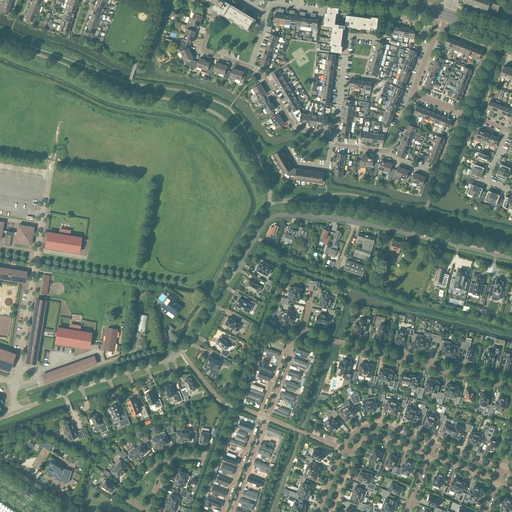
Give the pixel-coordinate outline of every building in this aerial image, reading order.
[(98,0),(97,0),(96,5),(105,9),(107,3),(98,0)] [(210,0),(215,3),(212,8),(217,11),(247,30),(254,20),(223,1),(221,0),(210,0)] [(463,0),(462,2),(497,14),(500,5),(485,0),(463,0)] [(11,4),(2,1),(0,6),(0,11),(8,14),(11,4)] [(32,3),(30,8),(39,12),(41,6),(32,3)] [(67,3),(65,9),(74,12),(76,6),(67,3)] [(103,14),(105,9),(96,5),(93,10),(103,14)] [(371,18),(366,17),(362,17),(357,16),(353,16),(338,14),(338,12),(339,7),(328,6),(328,9),(326,9),(326,10),(324,25),(332,26),(330,45),(332,45),(331,51),(342,53),(343,46),(341,46),(343,27),(344,27),(345,26),(347,26),(351,26),(356,27),(360,28),(365,28),(370,29),(371,27),(377,28),(378,17),(371,16),(371,17),(371,18)] [(37,17),(39,12),(30,8),(28,13),(37,17)] [(73,17),(74,12),(65,9),(63,14),(73,17)] [(194,13),(192,18),(201,21),(203,16),(202,15),(203,13),(199,11),(193,9),(192,12),(194,13)] [(93,10),(91,16),(100,19),(103,14),(93,10)] [(37,17),(28,13),(25,19),(26,19),(25,22),(29,24),(30,21),(34,22),(37,17)] [(71,23),(73,17),(63,14),(62,20),(71,23)] [(91,16),(89,21),(98,25),(100,19),(91,16)] [(192,27),(193,25),(199,27),(201,21),(192,18),(189,17),(188,23),(187,23),(186,25),(192,27)] [(69,28),(71,23),(62,20),(60,25),(69,28)] [(89,21),(87,26),(96,30),(98,25),(89,21)] [(69,28),(60,25),(58,31),(68,34),(69,28)] [(187,29),(185,34),(194,37),(196,32),(191,30),(192,27),(186,25),(185,28),(187,29)] [(94,35),(96,30),(87,26),(85,31),(94,35)] [(94,35),(85,31),(82,37),(91,41),(94,35)] [(185,34),(183,40),(181,39),(180,42),(186,44),(187,41),(192,43),(194,37),(185,34)] [(279,37),(271,34),(269,39),(278,42),(278,41),(279,37)] [(446,38),(443,46),(448,48),(452,39),(447,37),(446,38)] [(280,44),(280,42),(278,41),(278,42),(269,39),(267,44),(276,47),(277,43),(280,44)] [(452,39),(448,48),(452,49),(451,52),(453,52),(454,50),(453,50),(457,41),(452,39)] [(454,50),(458,52),(462,43),(457,41),(453,50),(454,50)] [(180,42),(179,44),(178,47),(183,56),(191,53),(188,47),(186,48),(185,47),(186,44),(180,42)] [(467,45),(462,43),(458,52),(463,53),(462,56),(463,56),(464,54),(463,54),(467,45)] [(274,51),(276,47),(267,44),(266,50),(274,52),(274,51)] [(464,54),(469,56),(472,47),(467,45),(463,54),(464,54)] [(472,47),(469,56),(473,57),(472,60),(473,60),(474,60),(474,58),(477,49),(472,47)] [(407,54),(417,58),(417,56),(416,56),(418,52),(409,49),(407,54)] [(474,58),(479,60),(482,51),(477,49),(474,58)] [(277,52),(274,51),(274,52),(266,50),(264,55),(272,58),(274,53),(276,54),(277,52)] [(183,56),(185,62),(187,66),(193,68),(195,62),(192,61),(191,59),(193,58),(191,53),(183,56)] [(405,59),(414,63),(415,59),(416,60),(417,58),(407,54),(405,59)] [(264,55),(262,60),(271,63),(271,62),(273,63),(274,63),(275,59),(272,58),(264,55)] [(436,56),(434,61),(442,64),(443,63),(444,59),(436,56)] [(196,67),(202,68),(205,60),(199,58),(198,63),(195,62),(193,68),(196,69),(196,67)] [(403,64),(413,68),(413,66),(412,66),(414,63),(405,59),(403,58),(401,63),(403,64)] [(205,60),(202,68),(201,71),(207,73),(209,74),(211,68),(209,67),(210,62),(205,60)] [(270,64),(273,65),(273,63),(271,62),(271,63),(262,60),(260,65),(269,68),(270,64)] [(434,61),(432,66),(440,69),(442,70),(444,66),(445,64),(443,63),(442,64),(434,61)] [(213,71),(219,73),(222,64),(216,62),(214,68),(211,68),(209,74),(212,75),(213,71)] [(219,73),(224,75),(224,77),(226,78),(228,72),(226,71),(227,66),(222,64),(219,73)] [(403,64),(401,69),(410,73),(411,69),(412,70),(413,68),(403,64)] [(511,69),(510,69),(511,67),(508,65),(507,67),(504,66),(500,74),(511,79),(511,69)] [(432,66),(430,71),(438,74),(439,73),(440,69),(432,66)] [(460,70),(459,72),(461,73),(462,72),(470,75),(472,70),(464,67),(462,71),(460,70)] [(231,73),(228,72),(226,78),(235,81),(235,78),(238,70),(233,68),(231,73)] [(382,71),(379,70),(369,68),(369,69),(370,70),(369,73),(374,75),(374,76),(377,77),(378,76),(381,77),(382,71)] [(401,69),(399,74),(409,78),(409,76),(408,76),(410,73),(401,69)] [(235,78),(241,80),(240,83),(243,84),(245,77),(242,77),(244,72),(238,70),(235,78)] [(274,73),(272,74),(275,79),(282,74),(279,70),(274,73)] [(428,76),(436,79),(438,75),(440,76),(441,74),(439,73),(438,74),(430,71),(428,76)] [(275,79),(277,84),(285,79),(283,75),(285,74),(284,72),(282,74),(275,79)] [(461,73),(460,77),(468,80),(470,75),(462,72),(461,73)] [(399,74),(397,79),(406,83),(407,79),(408,80),(409,78),(399,74)] [(428,76),(426,81),(434,84),(435,83),(436,79),(428,76)] [(456,80),(455,82),(457,83),(458,82),(466,85),(468,80),(460,77),(458,81),(456,80)] [(287,83),(285,79),(277,84),(280,88),(288,84),(287,83)] [(406,83),(397,79),(395,85),(405,88),(405,87),(404,86),(406,83)] [(280,88),(283,93),(291,88),(288,85),(291,83),(290,81),(287,83),(288,84),(280,88)] [(424,86),(432,89),(434,85),(436,86),(437,84),(435,83),(434,84),(426,81),(424,86)] [(457,83),(456,87),(464,90),(466,85),(458,82),(457,83)] [(255,84),(249,87),(251,90),(253,88),(256,93),(264,89),(260,84),(256,86),(255,84)] [(393,91),(401,95),(402,91),(403,92),(404,90),(392,85),(390,90),(393,91)] [(462,95),(464,90),(456,87),(454,91),(452,90),(451,92),(454,93),(454,92),(462,95)] [(293,92),(291,88),(283,93),(286,97),(293,93),(293,92)] [(258,102),(264,99),(262,96),(267,94),(264,89),(256,93),(259,98),(257,99),(258,102)] [(286,97),(289,102),(296,98),(294,94),(296,92),(295,91),(293,92),(293,93),(286,97)] [(393,91),(391,96),(400,100),(401,98),(400,98),(401,95),(393,91)] [(460,100),(462,95),(454,92),(454,93),(452,97),(460,100)] [(391,96),(389,101),(397,105),(399,101),(400,102),(400,100),(391,96)] [(296,98),(289,102),(291,107),(299,102),(298,101),(301,100),(299,97),(296,98)] [(265,108),(272,104),(269,99),(265,101),(264,99),(258,102),(260,104),(262,103),(265,108)] [(291,107),(294,111),(293,112),(295,115),(300,111),(299,109),(302,107),(300,103),(302,102),(301,100),(298,101),(299,102),(291,107)] [(495,103),(491,113),(492,114),(493,112),(496,113),(500,104),(500,102),(496,100),(495,103)] [(389,101),(387,106),(396,110),(397,108),(396,108),(397,105),(389,101)] [(491,113),(495,103),(490,101),(486,109),(490,110),(489,112),(491,113)] [(272,104),(265,108),(268,113),(266,114),(267,117),(273,114),(271,111),(275,109),(272,104)] [(500,117),(504,106),(500,104),(496,113),(499,114),(498,116),(500,117)] [(387,106),(385,111),(393,115),(395,111),(396,112),(396,110),(387,106)] [(419,116),(422,108),(417,106),(414,114),(419,116)] [(509,108),(504,106),(500,117),(502,117),(503,116),(506,117),(509,108)] [(422,108),(419,116),(423,118),(422,120),(424,121),(425,119),(424,118),(427,110),(422,108)] [(432,112),(427,110),(424,118),(425,119),(429,120),(432,112)] [(301,113),(300,111),(295,115),(296,117),(299,121),(300,121),(305,122),(307,113),(301,113)] [(385,111),(383,116),(392,120),(393,119),(392,118),(393,115),(385,111)] [(432,112),(429,120),(433,122),(432,124),(434,125),(435,123),(434,122),(437,114),(432,112)] [(274,123),(281,118),(278,113),(274,116),(273,114),(267,117),(269,119),(271,118),(274,123)] [(437,114),(434,122),(435,123),(439,124),(442,116),(437,114)] [(392,120),(383,116),(381,122),(389,125),(391,121),(392,122),(392,120)] [(442,116),(439,124),(443,126),(442,128),(444,129),(445,127),(444,126),(447,118),(442,116)] [(281,118),(274,123),(277,128),(275,129),(276,132),(282,129),(280,126),(284,124),(281,118)] [(447,118),(444,126),(445,127),(449,128),(452,121),(452,120),(447,118)] [(408,125),(406,130),(415,133),(415,132),(417,128),(408,125)] [(406,130),(404,135),(413,138),(414,134),(417,135),(417,133),(415,132),(415,133),(406,130)] [(480,142),(484,132),(478,130),(475,140),(480,142)] [(480,142),(485,144),(489,134),(484,132),(480,142)] [(485,144),(490,146),(494,136),(489,134),(485,144)] [(404,135),(402,140),(411,143),(411,142),(413,138),(404,135)] [(437,136),(435,140),(433,139),(432,141),(434,142),(435,141),(443,144),(445,139),(437,136)] [(494,136),(490,146),(495,148),(499,138),(494,136)] [(402,140),(400,145),(409,148),(410,144),(413,145),(413,143),(411,142),(411,143),(402,140)] [(435,141),(434,142),(433,146),(441,149),(443,144),(435,141)] [(400,145),(398,150),(407,153),(407,152),(409,153),(411,149),(409,148),(400,145)] [(428,151),(430,152),(431,151),(439,154),(441,149),(433,146),(431,150),(429,149),(428,151)] [(275,160),(286,153),(285,152),(284,152),(282,149),(273,155),(275,160)] [(398,150),(396,155),(405,158),(406,154),(409,155),(409,153),(407,152),(407,153),(398,150)] [(430,152),(429,156),(437,159),(439,154),(431,151),(430,152)] [(483,164),(484,161),(486,162),(489,156),(479,152),(477,158),(475,157),(474,161),(483,164)] [(275,160),(278,164),(288,158),(286,155),(287,155),(286,153),(275,160)] [(437,159),(429,156),(426,155),(424,160),(435,165),(437,159)] [(366,168),(366,166),(368,157),(362,156),(361,161),(358,161),(357,167),(357,169),(360,170),(360,168),(366,168)] [(368,157),(366,166),(372,167),(372,169),(374,170),(376,164),(373,163),(373,158),(368,157)] [(278,164),(281,169),(292,163),(291,161),(290,162),(288,158),(278,164)] [(376,164),(374,170),(377,171),(378,168),(384,170),(387,162),(381,160),(379,165),(376,164)] [(475,164),(472,170),(482,174),(484,168),(482,167),(483,164),(474,161),(473,164),(475,164)] [(387,162),(384,170),(389,173),(388,175),(387,174),(385,178),(387,179),(388,179),(390,179),(390,178),(393,170),(390,169),(392,164),(387,162)] [(508,174),(510,168),(511,169),(511,168),(511,165),(504,162),(503,165),(501,164),(499,170),(508,174)] [(292,163),(281,169),(284,174),(286,173),(294,168),(292,165),(292,164),(292,163)] [(396,171),(393,170),(390,178),(395,180),(396,178),(399,179),(400,177),(403,169),(398,166),(396,171)] [(295,176),(297,167),(295,167),(294,168),(286,173),(287,175),(295,176)] [(403,169),(400,177),(405,179),(405,181),(407,182),(410,176),(407,175),(409,171),(403,169)] [(471,169),(467,178),(474,181),(475,178),(479,179),(482,174),(472,170),(471,169)] [(506,179),(508,174),(499,170),(496,176),(498,177),(497,179),(506,183),(508,180),(506,179)] [(410,176),(407,182),(416,186),(417,183),(420,175),(414,173),(413,178),(410,176)] [(424,189),(426,183),(424,182),(425,177),(420,175),(417,183),(422,185),(421,188),(424,189)] [(472,185),(474,181),(467,178),(465,182),(471,184),(467,193),(473,196),(477,186),(472,185)] [(485,192),(482,190),(482,189),(477,186),(473,196),(475,196),(475,198),(475,199),(475,200),(476,201),(477,202),(479,203),(479,202),(480,203),(481,201),(485,192)] [(485,192),(481,201),(484,202),(485,200),(490,202),(494,193),(488,191),(487,193),(485,192)] [(502,198),(499,197),(500,195),(494,193),(490,202),(496,205),(495,206),(499,208),(502,198)] [(505,200),(502,198),(499,208),(502,209),(503,206),(509,208),(511,198),(506,197),(505,200)] [(17,233),(2,230),(3,222),(0,221),(0,239),(0,240),(2,232),(7,233),(7,234),(6,234),(4,246),(10,246),(12,235),(11,235),(12,234),(17,235),(15,242),(30,245),(33,227),(18,225),(17,233)] [(270,237),(270,236),(271,234),(275,235),(279,226),(275,225),(273,228),(271,227),(267,236),(270,237)] [(288,226),(284,237),(292,240),(294,236),(295,235),(296,231),(293,230),(293,227),(288,226)] [(305,228),(300,227),(298,232),(296,231),(294,236),(297,237),(298,236),(301,237),(305,238),(308,233),(304,231),(305,228)] [(59,234),(48,232),(45,247),(57,249),(58,247),(66,248),(66,251),(78,253),(80,238),(69,236),(69,231),(60,229),(59,234)] [(328,231),(324,229),(319,240),(319,241),(328,245),(331,237),(327,235),(328,231)] [(335,250),(341,232),(336,230),(331,246),(327,255),(334,257),(334,258),(338,259),(340,253),(336,252),(337,251),(335,250)] [(375,237),(359,233),(357,242),(363,243),(372,246),(375,237)] [(372,246),(363,243),(361,248),(356,246),(353,256),(368,261),(371,252),(373,246),(372,246)] [(401,246),(392,243),(390,250),(399,253),(401,246)] [(322,253),(327,255),(331,246),(325,244),(322,253)] [(392,267),(395,256),(389,254),(388,254),(386,253),(383,260),(386,261),(385,265),(392,267)] [(366,266),(347,260),(343,269),(363,276),(366,266)] [(260,263),(259,265),(258,264),(256,268),(257,268),(256,270),(260,272),(260,273),(263,275),(264,274),(268,276),(271,270),(260,263)] [(2,268),(1,278),(22,282),(24,271),(2,268)] [(438,268),(435,281),(436,281),(435,284),(446,287),(449,275),(444,274),(445,269),(438,268)] [(461,288),(460,291),(465,292),(467,282),(463,281),(464,276),(465,276),(466,272),(462,271),(462,272),(458,271),(457,275),(456,275),(455,279),(452,278),(450,288),(454,289),(455,286),(461,288)] [(44,275),(41,294),(47,295),(50,276),(44,275)] [(473,294),(479,295),(484,296),(486,287),(482,286),(483,279),(479,278),(479,279),(477,278),(475,284),(471,283),(469,292),(473,293),(473,294)] [(495,284),(494,289),(490,288),(489,295),(493,296),(499,297),(498,297),(502,298),(504,291),(501,290),(502,286),(503,287),(504,283),(503,282),(500,281),(500,280),(499,280),(497,279),(496,279),(496,281),(495,284)] [(246,285),(246,287),(250,289),(249,290),(253,292),(253,291),(258,293),(261,287),(249,280),(248,282),(247,281),(245,285),(246,285)] [(314,284),(312,291),(315,291),(316,287),(316,285),(319,286),(320,283),(315,281),(314,284)] [(288,292),(300,295),(301,290),(301,289),(297,288),(298,288),(295,287),(295,288),(289,286),(288,292)] [(299,300),(300,295),(288,292),(287,292),(290,293),(289,298),(292,299),(292,300),(295,300),(298,301),(299,300)] [(327,292),(326,295),(322,294),(322,295),(321,300),(335,303),(337,295),(327,292)] [(162,305),(159,309),(165,314),(168,310),(174,315),(177,311),(176,311),(179,306),(174,302),(177,298),(171,294),(168,298),(171,300),(166,308),(162,305)] [(239,299),(236,305),(245,310),(244,311),(247,313),(248,312),(249,312),(251,309),(254,311),(258,304),(250,300),(248,303),(239,299)] [(335,304),(335,303),(321,300),(319,305),(320,305),(320,306),(323,306),(323,307),(326,308),(326,307),(330,308),(331,303),(335,304)] [(35,302),(25,360),(36,362),(45,304),(35,302)] [(283,311),(290,322),(295,319),(294,319),(295,318),(294,317),(296,316),(293,311),(291,312),(289,310),(284,313),(283,311)] [(283,311),(278,314),(281,320),(280,320),(283,325),(284,324),(285,325),(289,322),(290,323),(290,322),(283,311)] [(329,323),(330,318),(329,317),(324,316),(325,315),(322,314),(322,315),(319,314),(319,317),(317,316),(316,321),(323,322),(323,323),(326,324),(327,323),(328,323),(329,323)] [(140,315),(137,331),(145,332),(148,316),(140,315)] [(355,327),(358,328),(357,333),(358,333),(357,334),(361,335),(361,334),(363,334),(365,328),(366,326),(365,326),(366,323),(371,325),(373,318),(365,316),(364,319),(359,318),(358,322),(356,322),(355,327)] [(377,316),(376,317),(374,325),(380,327),(379,329),(378,331),(379,332),(377,338),(379,338),(379,339),(383,340),(383,339),(384,339),(385,335),(388,335),(389,330),(386,329),(387,326),(383,325),(385,318),(377,316)] [(229,318),(228,318),(227,317),(226,321),(227,321),(225,324),(234,329),(233,331),(236,333),(238,331),(241,326),(246,329),(250,322),(243,318),(240,324),(229,318)] [(76,346),(88,348),(90,333),(79,331),(79,326),(70,324),(70,329),(58,328),(55,343),(67,344),(68,342),(76,343),(76,346)] [(118,330),(108,328),(104,349),(114,351),(118,330)] [(409,335),(411,329),(408,328),(407,330),(403,329),(402,332),(398,331),(397,335),(397,336),(396,341),(397,342),(399,343),(400,342),(403,343),(405,334),(409,335)] [(421,348),(424,336),(415,333),(413,341),(415,341),(414,347),(419,348),(419,347),(421,348)] [(438,336),(431,334),(430,337),(424,336),(421,348),(423,348),(423,349),(427,350),(429,345),(431,345),(432,341),(433,341),(437,342),(438,336)] [(229,337),(227,342),(224,339),(224,338),(220,336),(219,339),(220,339),(218,341),(216,343),(220,346),(220,347),(223,349),(222,349),(221,351),(221,352),(220,354),(219,353),(227,358),(227,357),(226,357),(230,352),(228,350),(231,346),(230,346),(235,340),(229,337)] [(448,355),(451,342),(442,340),(440,347),(443,348),(441,353),(446,355),(446,354),(448,355)] [(466,340),(465,342),(464,349),(468,350),(468,352),(467,352),(466,355),(467,355),(466,358),(468,358),(468,360),(472,361),(474,354),(475,354),(476,351),(475,350),(475,349),(475,348),(470,347),(471,341),(466,340)] [(451,342),(448,355),(450,355),(450,356),(454,357),(456,351),(458,352),(460,347),(451,345),(451,342)] [(0,345),(0,370),(8,373),(15,354),(7,351),(8,349),(0,345)] [(298,346),(296,352),(300,354),(301,354),(300,357),(302,358),(304,359),(305,356),(307,356),(309,351),(298,346)] [(501,349),(493,347),(492,351),(488,349),(486,354),(484,353),(483,359),(486,360),(485,364),(486,364),(485,365),(489,366),(489,365),(491,366),(493,360),(494,360),(494,357),(494,355),(500,356),(501,349)] [(265,348),(264,351),(267,352),(266,355),(272,358),(273,355),(278,357),(279,353),(265,348)] [(511,354),(511,351),(504,350),(502,357),(508,358),(507,361),(507,360),(506,363),(507,363),(505,369),(507,370),(507,371),(511,372),(511,371),(511,370),(511,355),(511,354)] [(209,356),(205,362),(213,367),(212,369),(217,372),(219,369),(218,369),(221,362),(209,356)] [(50,372),(43,375),(44,377),(43,377),(45,380),(45,382),(96,364),(95,362),(94,359),(93,357),(86,359),(50,372)] [(307,368),(309,364),(294,358),(292,362),(296,364),(295,367),(297,367),(297,368),(304,370),(305,367),(307,368)] [(343,377),(352,379),(353,372),(348,371),(349,369),(350,366),(349,366),(351,360),(349,359),(349,358),(345,358),(345,359),(344,358),(343,363),(340,362),(339,368),(341,368),(340,373),(344,374),(343,377)] [(260,363),(258,368),(272,373),(274,369),(266,366),(268,362),(263,360),(262,364),(260,363)] [(360,369),(358,376),(364,377),(367,364),(367,365),(361,363),(361,364),(360,364),(359,369),(360,369)] [(367,364),(364,377),(365,375),(370,377),(373,366),(373,365),(367,364)] [(378,380),(384,381),(387,369),(383,368),(383,369),(381,368),(380,371),(379,371),(379,374),(378,380)] [(301,378),(302,374),(290,369),(288,373),(295,376),(293,376),(292,378),(294,378),(294,379),(299,381),(300,378),(301,378)] [(390,370),(387,369),(384,381),(389,382),(388,386),(392,387),(394,381),(390,380),(391,377),(392,377),(392,374),(392,371),(390,371),(390,370)] [(260,371),(258,376),(260,377),(259,379),(262,381),(263,378),(269,381),(271,375),(260,371)] [(409,384),(411,377),(405,375),(401,374),(400,378),(399,380),(399,381),(409,384)] [(411,377),(409,384),(409,386),(416,388),(417,384),(416,384),(418,377),(415,376),(412,375),(411,375),(411,377)] [(189,392),(195,390),(194,386),(195,385),(193,382),(192,382),(191,378),(184,380),(187,388),(181,390),(181,389),(184,397),(190,395),(189,392)] [(430,392),(433,380),(430,379),(429,380),(427,380),(427,383),(426,382),(425,385),(426,385),(424,391),(430,392)] [(296,388),(299,389),(300,386),(286,380),(285,383),(287,384),(286,388),(295,391),(296,388)] [(430,392),(436,394),(438,388),(439,386),(438,386),(439,383),(437,382),(437,381),(433,380),(430,392)] [(175,393),(175,392),(172,384),(169,385),(169,384),(165,386),(169,397),(173,396),(176,403),(183,400),(179,391),(175,393)] [(252,384),(249,390),(263,396),(264,392),(262,392),(263,389),(252,384)] [(450,398),(451,392),(453,385),(448,384),(447,384),(446,388),(445,388),(445,390),(445,394),(443,394),(444,393),(441,392),(439,399),(443,400),(444,396),(450,398)] [(459,404),(460,397),(457,397),(456,397),(457,393),(458,391),(457,391),(458,387),(458,386),(453,385),(451,392),(450,398),(455,399),(454,403),(459,404)] [(472,396),(473,392),(473,391),(470,390),(470,389),(467,389),(466,394),(465,394),(465,396),(464,399),(471,401),(472,401),(473,396),(472,396)] [(146,393),(147,397),(146,398),(148,401),(149,401),(150,405),(154,403),(156,408),(162,405),(159,399),(156,400),(152,391),(150,392),(150,391),(147,392),(148,393),(146,393)] [(295,397),(282,391),(280,395),(284,397),(283,400),(290,403),(291,399),(294,400),(295,397)] [(256,399),(261,401),(262,397),(248,392),(246,399),(254,402),(256,399)] [(488,416),(491,405),(487,404),(487,401),(488,401),(489,399),(488,399),(489,396),(486,395),(487,394),(482,393),(481,400),(480,400),(479,403),(480,403),(480,404),(480,406),(485,407),(483,415),(488,416)] [(491,405),(488,416),(489,416),(489,412),(493,413),(494,409),(503,411),(504,408),(505,408),(506,403),(505,403),(506,398),(503,397),(503,398),(499,397),(498,402),(496,401),(495,406),(491,405)] [(130,400),(128,401),(130,407),(129,408),(131,411),(132,411),(133,415),(135,414),(136,415),(139,413),(139,412),(140,412),(134,398),(132,399),(132,398),(129,399),(130,400)] [(385,399),(384,401),(385,401),(385,403),(386,404),(384,409),(385,409),(385,410),(391,412),(394,402),(385,399)] [(391,412),(391,413),(396,414),(396,413),(397,413),(400,401),(394,400),(394,402),(391,412)] [(344,406),(351,417),(351,416),(356,413),(355,413),(356,412),(353,408),(352,408),(349,403),(344,406)] [(422,414),(425,408),(426,405),(421,404),(419,410),(414,408),(409,420),(413,421),(413,420),(415,421),(416,418),(417,418),(418,416),(417,416),(419,412),(422,414)] [(120,421),(120,420),(119,417),(120,416),(119,412),(118,410),(116,405),(109,408),(110,409),(108,409),(110,414),(111,413),(113,417),(111,418),(113,422),(118,421),(120,427),(122,426),(120,421)] [(144,418),(148,416),(144,406),(140,407),(144,418)] [(344,406),(339,409),(345,420),(346,420),(351,417),(344,406)] [(406,418),(409,420),(414,408),(408,406),(408,407),(406,411),(405,411),(404,414),(405,414),(404,417),(406,417),(406,418)] [(278,411),(274,409),(273,412),(287,418),(290,411),(280,407),(278,411)] [(336,416),(331,411),(330,409),(325,414),(329,418),(325,423),(324,422),(324,423),(327,425),(326,426),(329,430),(330,429),(333,432),(336,430),(335,430),(338,427),(335,423),(336,422),(333,419),(336,416)] [(429,426),(433,414),(427,412),(423,424),(423,425),(428,427),(429,426)] [(108,430),(104,421),(101,422),(98,414),(97,414),(97,413),(93,414),(94,415),(91,416),(95,426),(93,427),(93,429),(94,430),(95,431),(97,432),(98,431),(99,431),(100,430),(101,433),(108,430)] [(433,414),(429,426),(434,428),(434,427),(435,428),(437,423),(436,422),(438,416),(433,414)] [(120,421),(122,426),(130,423),(128,418),(120,421)] [(444,427),(443,431),(446,432),(447,431),(452,434),(452,435),(456,424),(457,422),(453,421),(453,420),(452,420),(451,420),(446,418),(444,422),(446,423),(445,424),(444,427)] [(252,425),(240,421),(238,427),(250,432),(252,425)] [(76,432),(72,423),(63,426),(63,428),(62,428),(64,432),(65,431),(68,440),(69,440),(70,442),(73,440),(73,438),(77,437),(78,440),(84,437),(81,430),(76,432)] [(456,424),(452,435),(453,436),(452,436),(455,437),(458,438),(461,431),(462,432),(464,426),(456,424)] [(268,426),(265,432),(272,435),(271,436),(273,437),(274,435),(280,438),(282,432),(268,426)] [(490,427),(489,430),(486,438),(489,439),(490,439),(489,442),(488,444),(487,449),(490,450),(490,449),(493,451),(495,446),(496,446),(498,442),(497,441),(498,440),(491,437),(495,429),(490,427)] [(184,429),(185,442),(185,441),(186,441),(186,440),(192,440),(191,438),(192,438),(192,436),(191,436),(191,429),(184,429)] [(238,431),(237,434),(235,439),(245,443),(247,438),(245,437),(246,434),(238,431)] [(205,443),(207,443),(207,441),(208,441),(208,438),(208,433),(201,432),(200,437),(199,437),(198,441),(200,441),(199,442),(200,442),(201,442),(201,444),(205,444),(205,443)] [(469,438),(468,441),(468,442),(473,444),(478,432),(477,432),(476,434),(471,432),(470,435),(469,435),(468,438),(469,438)] [(478,432),(473,444),(478,446),(478,445),(480,442),(481,440),(481,439),(483,434),(478,432)] [(159,437),(162,446),(162,445),(163,445),(168,443),(168,441),(168,440),(168,438),(167,439),(166,434),(159,437)] [(159,437),(152,439),(155,447),(158,446),(159,447),(162,446),(159,437)] [(245,445),(231,439),(229,443),(232,444),(231,446),(236,448),(236,446),(243,448),(245,445)] [(262,442),(260,448),(271,452),(273,446),(274,444),(269,442),(268,445),(262,442)] [(134,446),(141,457),(141,456),(142,455),(146,452),(145,450),(146,449),(144,447),(144,448),(141,444),(136,448),(134,446)] [(134,446),(128,450),(135,460),(138,458),(138,459),(141,457),(134,446)] [(314,450),(314,451),(313,450),(311,455),(312,456),(316,458),(316,459),(318,460),(319,459),(321,460),(322,458),(324,459),(325,454),(318,452),(319,451),(315,449),(315,450),(314,450)] [(374,450),(372,456),(371,455),(369,460),(377,462),(374,469),(379,471),(382,463),(378,461),(381,453),(378,451),(375,449),(375,450),(374,450)] [(257,456),(269,461),(271,454),(259,450),(257,456)] [(224,454),(222,459),(237,465),(239,460),(235,458),(236,456),(228,453),(227,455),(224,454)] [(390,455),(389,455),(387,460),(386,460),(385,464),(392,467),(396,457),(393,456),(393,455),(391,454),(390,455)] [(42,469),(61,480),(60,481),(68,483),(71,471),(60,468),(57,466),(59,462),(50,457),(42,469)] [(115,464),(124,472),(123,471),(124,470),(128,466),(126,464),(127,464),(125,462),(124,463),(119,459),(115,464)] [(268,466),(255,460),(253,464),(255,465),(254,468),(256,469),(265,473),(267,469),(268,466)] [(401,469),(397,467),(395,474),(401,476),(402,472),(408,475),(410,472),(411,472),(412,468),(411,467),(413,463),(410,461),(409,462),(406,460),(404,465),(402,465),(401,469)] [(124,472),(115,464),(114,464),(116,466),(112,471),(119,477),(121,474),(122,475),(124,472)] [(222,464),(220,470),(223,471),(221,474),(225,475),(227,472),(233,475),(235,469),(222,464)] [(305,469),(318,474),(317,474),(319,468),(318,468),(319,467),(314,465),(313,466),(307,464),(305,469)] [(316,480),(318,474),(305,469),(303,475),(315,480),(315,479),(316,480)] [(185,481),(188,474),(180,471),(178,475),(177,474),(176,477),(185,481)] [(366,486),(374,490),(376,485),(369,482),(372,475),(367,474),(361,472),(361,473),(360,473),(359,475),(360,476),(359,479),(367,482),(366,486)] [(446,486),(443,485),(444,480),(442,480),(444,475),(441,474),(441,473),(438,472),(436,477),(435,476),(433,480),(434,481),(433,484),(433,485),(434,484),(442,488),(441,491),(444,492),(446,486)] [(221,484),(227,486),(229,480),(218,476),(216,482),(219,483),(218,484),(220,485),(221,484)] [(264,481),(249,476),(247,480),(257,484),(256,486),(258,487),(259,485),(262,486),(264,481)] [(185,481),(176,477),(176,478),(177,478),(176,479),(174,485),(177,485),(176,486),(178,487),(179,486),(183,488),(185,481)] [(454,479),(452,482),(451,484),(451,485),(449,490),(455,492),(459,480),(454,478),(454,479)] [(111,491),(111,492),(112,491),(113,491),(115,488),(114,487),(115,485),(113,484),(113,483),(111,482),(111,483),(106,480),(104,479),(101,484),(103,485),(102,486),(107,489),(106,490),(109,492),(110,491),(111,492),(111,491)] [(464,483),(464,482),(459,480),(455,492),(460,494),(458,500),(462,502),(463,499),(465,493),(462,492),(462,493),(461,492),(462,489),(463,489),(464,487),(463,486),(465,483),(464,483)] [(299,488),(311,493),(312,488),(312,487),(309,486),(309,485),(306,484),(306,485),(301,483),(299,488)] [(396,485),(392,483),(389,490),(399,494),(400,491),(401,491),(402,489),(401,488),(396,485)] [(374,490),(366,486),(364,489),(365,489),(365,490),(361,489),(359,488),(355,487),(355,488),(355,487),(353,492),(365,497),(367,491),(370,493),(372,489),(374,490)] [(477,488),(474,486),(472,491),(470,490),(469,495),(465,493),(463,499),(469,502),(470,498),(476,500),(476,501),(477,497),(479,498),(480,494),(479,493),(481,489),(477,487),(477,488)] [(213,487),(211,491),(213,492),(212,494),(215,495),(216,493),(224,497),(226,492),(213,487)] [(291,491),(289,495),(298,499),(299,496),(298,496),(299,495),(302,496),(304,497),(305,497),(308,498),(309,498),(311,493),(299,488),(296,493),(291,491)] [(256,500),(258,494),(250,491),(249,494),(243,492),(242,495),(256,500)] [(353,492),(351,497),(351,498),(355,499),(354,500),(357,501),(357,500),(363,502),(365,497),(353,492)] [(167,500),(179,505),(181,498),(175,496),(175,495),(173,494),(173,495),(171,494),(169,499),(168,501),(167,500)] [(298,499),(289,495),(288,499),(294,502),(292,507),(304,511),(305,508),(304,508),(305,506),(302,505),(302,504),(300,503),(300,504),(296,502),(298,499)] [(431,505),(433,506),(433,505),(438,507),(440,501),(439,500),(440,499),(436,498),(436,499),(429,496),(427,501),(429,501),(428,503),(431,504),(431,505)] [(220,508),(222,503),(208,497),(205,505),(210,507),(212,504),(220,508)] [(241,498),(239,502),(242,503),(241,507),(251,511),(254,503),(241,498)] [(383,504),(394,508),(396,504),(395,504),(396,502),(393,501),(393,500),(391,499),(390,500),(386,498),(386,499),(385,498),(383,504)] [(511,511),(510,511),(511,506),(510,506),(511,500),(509,500),(509,499),(506,498),(504,503),(503,502),(501,506),(502,507),(501,510),(506,511),(511,511)] [(179,505),(167,500),(166,504),(167,504),(166,507),(167,508),(164,511),(178,511),(179,511),(177,510),(179,505)] [(0,511),(16,511),(0,501),(0,511)]
